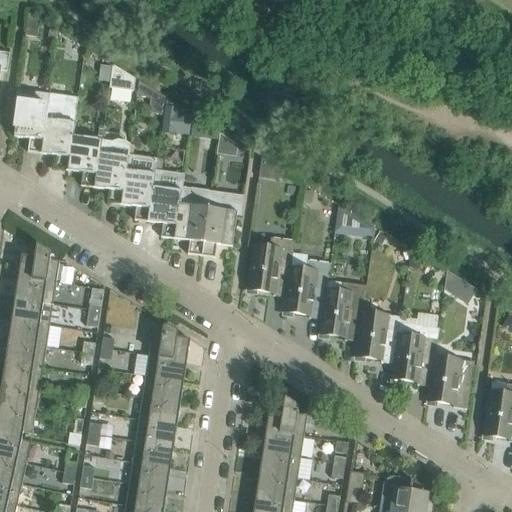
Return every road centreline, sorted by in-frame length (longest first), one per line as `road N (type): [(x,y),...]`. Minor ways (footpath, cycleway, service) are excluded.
road 1 (unclassified): [(246,329),(0,178)]
road 2 (unclassified): [(486,478),(246,329)]
road 3 (residential): [(204,511),(227,362),(246,329)]
